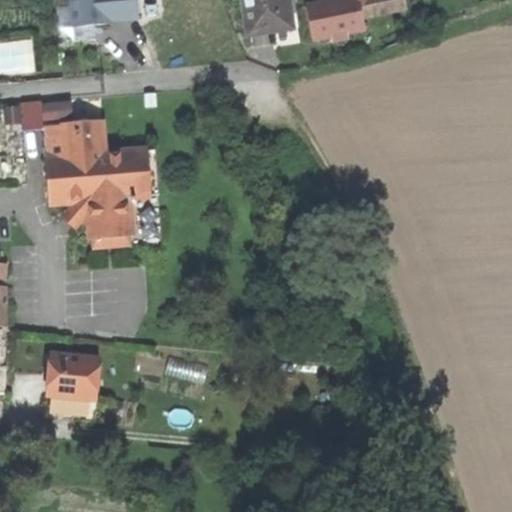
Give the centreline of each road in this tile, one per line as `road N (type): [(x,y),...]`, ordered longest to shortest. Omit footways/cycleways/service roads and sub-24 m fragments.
road 1 (track): [(459,511),(422,389),(327,185),(270,87)]
road 2 (residential): [(0,95),(231,73),(270,87)]
